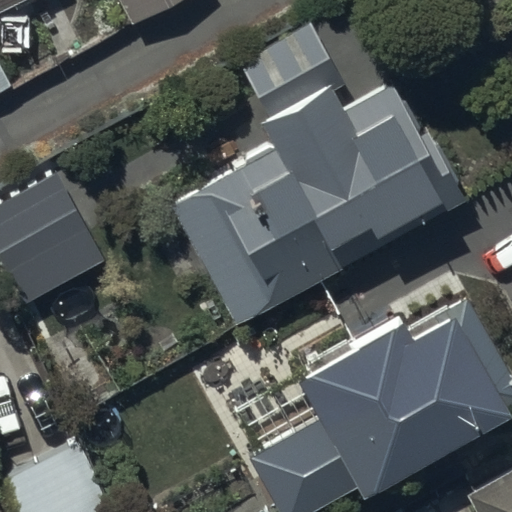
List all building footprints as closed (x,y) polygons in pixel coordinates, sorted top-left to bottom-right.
[(119,0),(127,14),(153,0),(119,0)] [(452,182),(389,66),(334,96),(318,68),(257,101),(275,135),(174,190),(235,300),(452,182)] [(50,171),(0,199),(0,244),(38,309),(107,268),(50,171)] [(506,383),(455,293),(398,325),(387,306),(293,359),(329,424),(295,443),(320,487),(506,383)] [(74,429),(0,466),(0,490),(11,511),(106,511),(114,508),(74,429)] [(511,511),(511,457),(465,483),(480,511),(511,511)]
